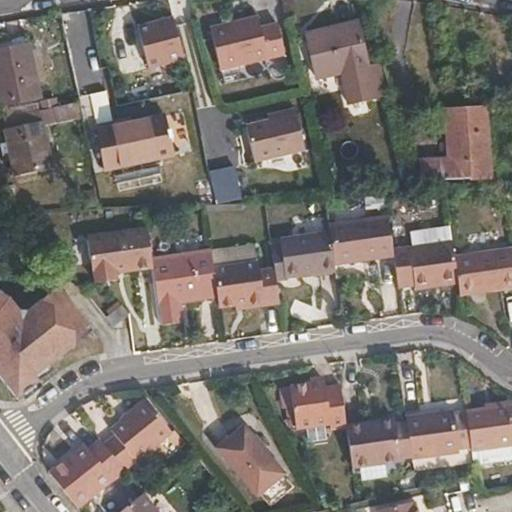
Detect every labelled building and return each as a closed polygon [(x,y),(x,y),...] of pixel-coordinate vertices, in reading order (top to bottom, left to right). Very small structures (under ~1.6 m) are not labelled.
[(176,15),(138,24),(149,69),(187,60),(176,15)] [(221,70),(284,55),(277,25),(261,28),(258,17),(212,27),(221,70)] [(359,21),(305,33),(316,80),(370,66),(359,21)] [(30,44),(0,50),(0,104),(0,107),(41,99),(30,44)] [(43,125),(82,117),(79,102),(40,110),(43,125)] [(449,159),(419,160),(420,180),(491,178),(486,108),(446,110),(449,159)] [(52,168),(43,125),(40,110),(3,119),(14,175),(52,168)] [(246,126),(255,162),(307,150),(299,114),(246,126)] [(164,115),(96,129),(104,171),(173,156),(164,115)] [(237,174),(224,177),(230,203),(243,201),(237,174)] [(223,175),(210,177),(216,204),(229,202),(223,175)] [(330,232),(335,266),(394,257),(393,250),(388,216),(329,224),(330,232)] [(116,274),(153,269),(152,257),(147,228),(87,236),(93,277),(94,276),(95,284),(117,281),(116,274)] [(276,280),(335,272),(335,266),(330,232),(279,239),(280,247),(271,248),(274,268),(276,280)] [(394,257),(399,288),(415,285),(415,289),(458,283),(454,257),(452,241),(393,250),(394,257)] [(511,248),(454,257),(458,283),(459,291),(483,287),(484,292),(511,288),(511,248)] [(153,269),(161,326),(184,322),(181,303),(217,298),(213,268),(210,250),(152,257),(153,269)] [(217,298),(219,308),(235,306),(247,304),(248,309),(279,304),(276,280),(274,268),(259,270),(258,261),(213,268),(217,298)] [(459,291),(459,296),(484,292),(483,287),(459,291)] [(0,376),(17,399),(39,382),(35,376),(51,365),(75,345),(71,339),(89,325),(58,288),(27,312),(19,311),(9,298),(0,292),(0,376)] [(114,327),(129,315),(121,306),(107,318),(112,324),(114,327)] [(71,339),(75,345),(93,331),(89,325),(71,339)] [(35,376),(39,382),(55,370),(51,365),(35,376)] [(330,430),(346,428),(346,425),(340,384),(326,386),(326,381),(280,388),(282,409),(293,407),(296,430),(330,425),(330,430)] [(103,445),(125,471),(172,432),(146,400),(111,430),(115,435),(103,445)] [(471,450),(472,452),(511,445),(511,410),(511,404),(466,411),(471,450)] [(411,458),(412,460),(459,453),(459,451),(471,450),(466,411),(453,413),(453,410),(406,417),(406,422),(411,458)] [(365,428),(394,424),(394,419),(364,423),(365,428)] [(346,428),(352,469),(401,462),(401,460),(411,458),(406,422),(394,424),(365,428),(364,423),(346,425),(346,428)] [(244,428),(219,448),(258,495),(283,474),(244,428)] [(49,473),(77,508),(125,471),(103,445),(99,439),(88,448),(85,444),(49,473)] [(158,511),(144,494),(142,495),(120,511),(158,511)] [(418,511),(416,501),(376,511),(418,511)]
